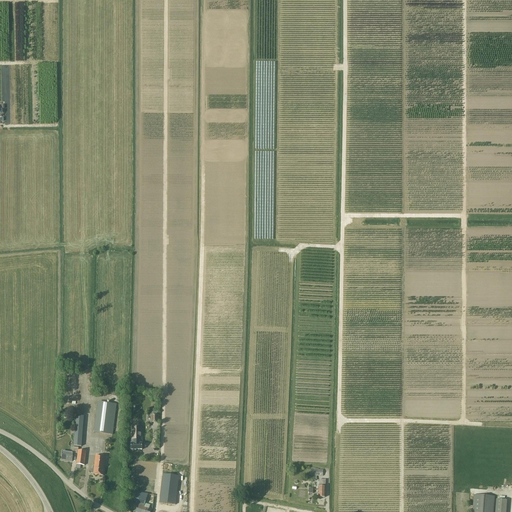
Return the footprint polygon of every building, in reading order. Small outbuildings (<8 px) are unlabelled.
[(98,402),(94,432),(113,435),(117,404),(98,402)] [(73,446),(76,446),(81,447),(84,416),(76,416),(73,446)] [(130,439),(131,439),(131,450),(142,450),(142,426),(130,426),(130,439)] [(72,462),(73,453),(77,454),(76,464),(85,465),(86,451),(78,450),(79,448),(72,447),(71,452),(63,451),(62,460),(68,460),(68,461),(72,462)] [(106,457),(96,456),(94,469),(91,469),(91,473),(93,474),(103,475),(105,460),(106,460),(106,457)] [(323,476),(323,470),(319,469),(319,468),(311,468),(310,476),(323,476)] [(176,505),(179,476),(163,475),(160,503),(176,505)] [(139,502),(139,503),(136,511),(150,511),(151,509),(144,507),(145,505),(144,505),(145,503),(144,503),(146,495),(137,493),(134,501),(139,502)] [(474,495),(473,506),(470,506),(470,509),(472,510),(472,511),(493,511),(495,497),(474,495)] [(497,500),(496,511),(506,511),(508,501),(497,500)]
